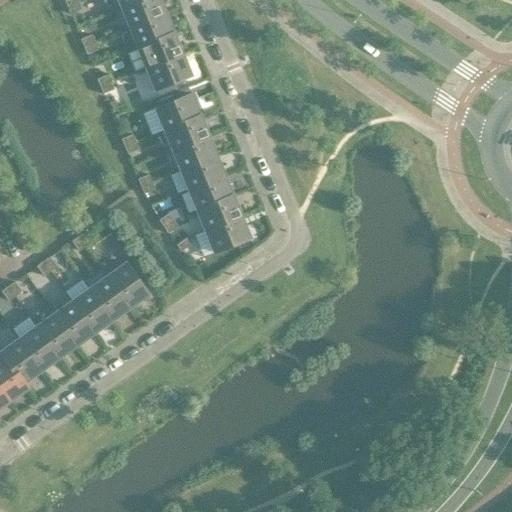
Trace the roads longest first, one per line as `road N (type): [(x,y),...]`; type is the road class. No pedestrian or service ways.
road 1 (residential): [(210,0),(296,221),(294,246),(0,457)]
road 2 (tertiary): [(306,0),(491,134)]
road 3 (tertiary): [(511,333),(478,428),(416,511)]
road 4 (tertiary): [(511,96),(357,0)]
